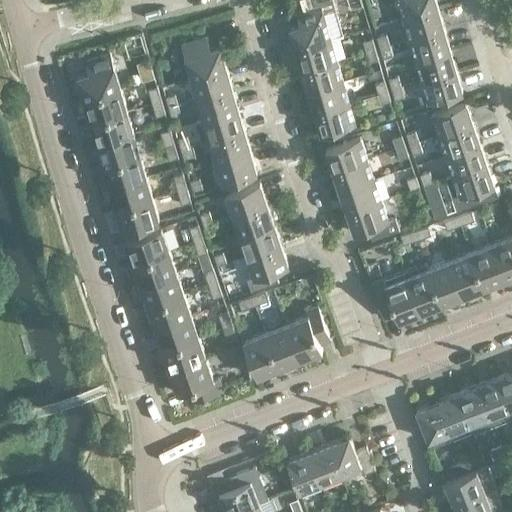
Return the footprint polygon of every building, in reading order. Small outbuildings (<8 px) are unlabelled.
[(290,26),(296,47),(331,37),(344,34),(333,0),(300,0),(303,9),(297,11),(300,23),(290,26)] [(398,0),(403,16),(438,6),(437,3),(436,0),(398,0)] [(403,16),(409,37),(444,27),(438,6),(403,16)] [(409,37),(415,58),(451,48),(444,27),(409,37)] [(377,36),(380,46),(389,43),(387,33),(377,36)] [(182,42),(192,76),(227,66),(221,45),(210,48),(207,35),(182,42)] [(296,47),(302,68),(337,58),(331,37),(296,47)] [(363,40),(366,50),(375,47),(372,37),(363,40)] [(380,46),(383,57),(393,54),(389,43),(380,46)] [(375,47),(366,50),(369,61),(379,58),(375,47)] [(415,58),(422,80),(457,69),(451,48),(415,58)] [(77,75),(84,97),(121,87),(111,52),(86,59),(89,72),(77,75)] [(149,58),(136,62),(141,80),(154,76),(149,58)] [(302,68),(309,90),(344,80),(337,58),(302,68)] [(192,76),(198,97),(233,87),(227,66),(192,76)] [(457,69),(422,80),(428,101),(463,91),(457,69)] [(389,77),(392,88),(402,85),(399,74),(389,77)] [(375,81),(378,92),(388,89),(384,78),(375,81)] [(309,90),(315,111),(350,100),(344,80),(309,90)] [(147,88),(152,102),(162,99),(157,85),(147,88)] [(392,88),(395,98),(405,96),(402,85),(392,88)] [(84,97),(90,119),(127,109),(121,87),(84,97)] [(198,97),(204,118),(239,108),(233,87),(198,97)] [(388,89),(378,92),(381,103),(391,100),(388,89)] [(166,95),(169,106),(178,103),(175,92),(166,95)] [(162,99),(152,102),(156,116),(166,113),(162,99)] [(350,100),(315,111),(321,132),(326,131),(356,122),(350,100)] [(431,112),(439,133),(473,121),(466,100),(431,112)] [(169,106),(172,116),(182,114),(178,103),(169,106)] [(204,118),(210,139),(245,129),(239,108),(204,118)] [(90,119),(97,141),(134,131),(127,109),(90,119)] [(439,133),(446,154),(480,142),(473,121),(439,133)] [(161,132),(165,146),(174,143),(170,129),(161,132)] [(210,139),(216,160),(251,150),(245,129),(210,139)] [(406,132),(410,143),(419,140),(415,129),(406,132)] [(97,141),(103,164),(140,153),(134,131),(97,141)] [(178,137),(181,148),(190,145),(187,134),(178,137)] [(392,137),(396,148),(405,145),(402,134),(392,137)] [(326,148),(333,170),(368,158),(361,136),(339,144),(326,148)] [(410,143),(413,153),(423,150),(419,140),(410,143)] [(446,154),(453,175),(488,163),(480,142),(446,154)] [(174,143),(165,146),(169,160),(179,157),(174,143)] [(181,148),(184,159),(194,156),(190,145),(181,148)] [(405,145),(396,148),(399,158),(409,155),(405,145)] [(251,150),(216,160),(222,182),(242,176),(249,174),(251,174),(257,172),(251,150)] [(103,164),(110,186),(147,175),(140,153),(103,164)] [(333,170),(340,190),(375,178),(368,158),(333,170)] [(446,177),(457,209),(499,195),(488,163),(453,175),(446,177)] [(421,174),(424,185),(434,182),(430,171),(421,174)] [(173,175),(177,189),(187,187),(183,172),(173,175)] [(110,186),(116,208),(153,197),(147,175),(110,186)] [(416,175),(406,179),(410,189),(419,186),(416,175)] [(190,180),(193,190),(203,187),(200,177),(190,180)] [(340,190),(348,211),(382,199),(375,178),(340,190)] [(226,192),(233,213),(268,202),(267,199),(260,180),(226,192)] [(187,187),(177,189),(181,204),(191,201),(187,187)] [(153,197),(116,208),(123,230),(160,220),(153,197)] [(368,227),(372,238),(400,229),(396,217),(389,219),(382,199),(348,211),(355,232),(368,227)] [(233,213),(240,234),(275,222),(268,202),(233,213)] [(444,202),(431,206),(435,217),(447,213),(444,202)] [(489,206),(480,209),(485,219),(493,216),(489,206)] [(471,209),(457,214),(460,223),(474,218),(471,209)] [(200,213),(203,224),(213,221),(209,210),(200,213)] [(457,214),(444,219),(447,228),(460,223),(457,214)] [(203,224),(207,234),(216,231),(213,221),(203,224)] [(240,234),(247,255),(282,243),(275,222),(240,234)] [(189,226),(194,240),(203,237),(198,223),(189,226)] [(428,224),(414,229),(417,238),(431,233),(428,224)] [(125,239),(133,261),(169,249),(162,226),(125,239)] [(511,229),(511,236),(494,244),(507,278),(511,275),(511,228),(511,229)] [(414,229),(400,234),(404,243),(417,238),(414,229)] [(203,237),(194,240),(198,254),(208,251),(203,237)] [(247,277),(252,290),(279,280),(275,269),(289,264),(282,243),(247,255),(254,275),(247,277)] [(494,244),(472,252),(485,286),(507,278),(494,244)] [(133,261),(140,283),(177,270),(169,249),(133,261)] [(214,254),(217,264),(227,261),(223,251),(214,254)] [(472,252),(451,260),(464,294),(485,286),(472,252)] [(451,260),(429,269),(443,303),(464,294),(451,260)] [(427,262),(405,270),(421,311),(443,303),(429,269),(427,262)] [(203,270),(208,284),(218,280),(213,266),(203,270)] [(140,283),(148,304),(184,292),(177,270),(140,283)] [(372,283),(385,317),(391,315),(397,313),(399,320),(421,311),(405,270),(372,283)] [(218,280),(208,284),(213,298),(223,294),(218,280)] [(265,290),(251,295),(255,304),(268,299),(265,290)] [(148,304),(155,326),(192,314),(184,292),(148,304)] [(251,295),(238,299),(241,309),(255,304),(251,295)] [(308,314),(287,322),(301,358),(323,350),(320,343),(326,341),(332,338),(318,304),(306,309),(308,314)] [(218,313),(223,327),(233,323),(228,309),(218,313)] [(155,326),(163,348),(199,336),(192,314),(155,326)] [(287,322),(265,331),(279,366),(301,358),(287,322)] [(233,323),(223,327),(228,341),(237,337),(233,323)] [(265,331),(243,339),(257,375),(279,366),(265,331)] [(163,348),(170,370),(207,357),(199,336),(163,348)] [(207,357),(170,370),(178,392),(184,389),(188,401),(223,389),(219,377),(214,378),(207,357)] [(511,370),(500,375),(511,405),(511,370)] [(511,405),(500,375),(480,383),(496,423),(511,416),(511,405)] [(480,383),(460,391),(475,430),(475,431),(496,423),(480,383)] [(460,391),(439,399),(454,438),(475,430),(460,391)] [(418,407),(433,446),(454,438),(439,399),(418,407)] [(330,441),(342,473),(363,465),(366,473),(376,469),(377,468),(375,463),(369,449),(367,445),(366,445),(362,447),(357,449),(351,433),(330,441)] [(511,440),(503,444),(506,452),(511,449),(511,440)] [(309,449),(321,481),(342,473),(330,441),(309,449)] [(492,448),(495,456),(506,452),(503,444),(492,448)] [(287,458),(302,495),(324,486),(321,481),(309,449),(287,458)] [(462,460),(465,467),(477,463),(474,455),(462,460)] [(451,464),(454,472),(465,467),(462,460),(451,464)] [(237,471),(210,481),(219,504),(224,502),(227,511),(231,511),(269,497),(256,463),(237,471)] [(446,481),(455,501),(494,486),(496,485),(488,464),(446,481)] [(455,501),(458,511),(486,511),(493,509),(502,506),(494,486),(455,501)] [(276,511),(270,497),(269,497),(231,511),(276,511)] [(290,500),(294,511),(302,508),(298,497),(290,500)]
